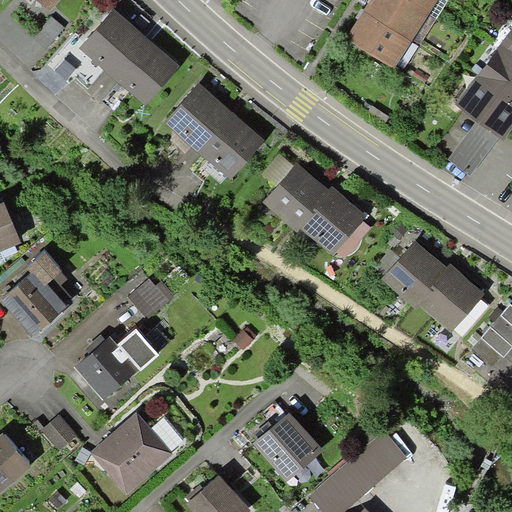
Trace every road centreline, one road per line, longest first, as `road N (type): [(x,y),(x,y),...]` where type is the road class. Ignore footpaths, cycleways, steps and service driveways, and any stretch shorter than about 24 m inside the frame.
road 1 (tertiary): [(178,0),(303,106),(511,244)]
road 2 (track): [(434,511),(418,466),(503,406)]
